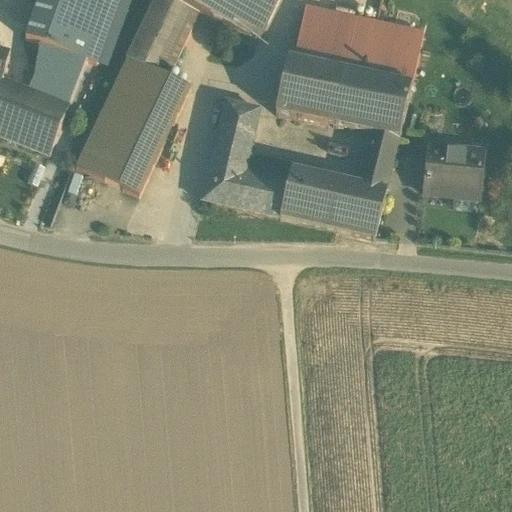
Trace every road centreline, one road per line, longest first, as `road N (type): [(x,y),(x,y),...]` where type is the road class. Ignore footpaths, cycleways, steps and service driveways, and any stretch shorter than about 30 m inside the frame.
road 1 (residential): [(511,277),(384,259),(76,257),(0,237)]
road 2 (track): [(283,256),(303,511)]
